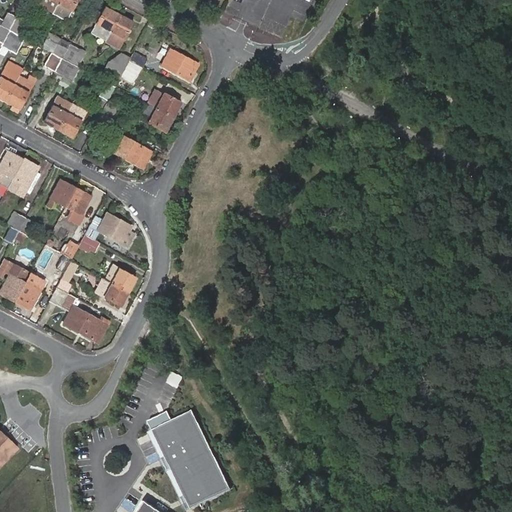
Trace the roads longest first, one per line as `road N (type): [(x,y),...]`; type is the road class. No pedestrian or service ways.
road 1 (track): [(300,511),(232,384),(158,288)]
road 2 (residential): [(231,42),(149,203)]
road 3 (track): [(351,511),(232,384)]
road 4 (residential): [(149,203),(0,122)]
road 5 (residential): [(149,203),(161,241),(158,288),(123,348)]
road 6 (unclassified): [(231,42),(297,57),(344,0)]
